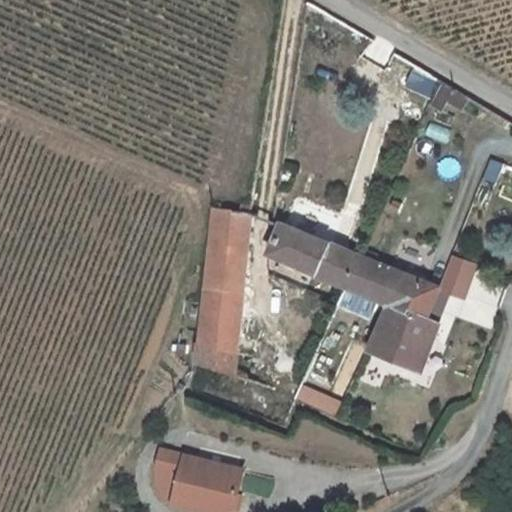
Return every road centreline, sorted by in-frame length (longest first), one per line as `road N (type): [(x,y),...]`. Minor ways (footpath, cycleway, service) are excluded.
road 1 (unclassified): [(511,350),(467,462),(398,511)]
road 2 (unclassified): [(511,101),(337,0)]
